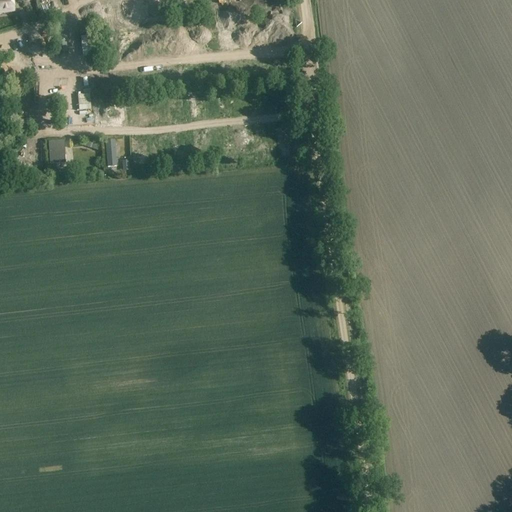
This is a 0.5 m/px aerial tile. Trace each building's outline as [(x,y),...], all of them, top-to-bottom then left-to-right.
[(0,0),(0,13),(14,12),(12,0),(0,0)] [(199,0),(191,0),(192,13),(200,13),(199,0)] [(273,26),(273,43),(283,43),(283,26),(273,26)] [(120,40),(112,41),(113,48),(121,47),(120,40)] [(182,69),(174,69),(175,82),(183,81),(182,69)] [(134,81),(134,90),(148,90),(148,81),(134,81)] [(162,104),(163,124),(170,123),(169,104),(162,104)] [(100,119),(122,118),(121,105),(99,106),(100,119)] [(180,147),(178,139),(171,141),(172,149),(180,147)] [(209,140),(202,140),(203,159),(210,158),(209,140)] [(48,142),(49,165),(65,164),(63,141),(48,142)] [(114,141),(105,141),(107,168),(116,167),(114,141)] [(150,141),(136,142),(137,156),(151,155),(150,141)] [(33,152),(42,151),(41,143),(25,144),(26,164),(34,163),(33,152)]
